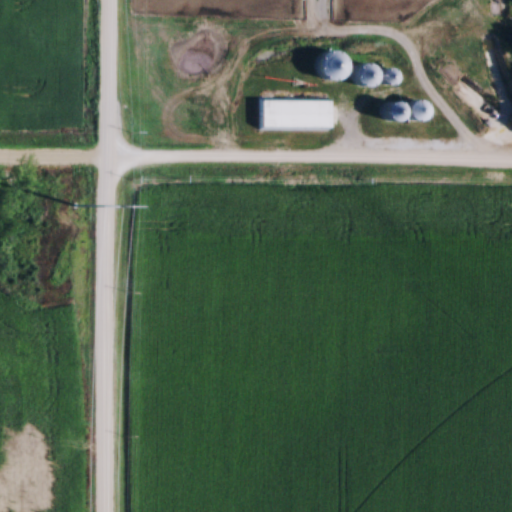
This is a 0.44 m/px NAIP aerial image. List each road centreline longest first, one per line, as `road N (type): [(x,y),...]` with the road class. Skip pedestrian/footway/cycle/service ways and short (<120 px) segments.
road 1 (tertiary): [(106,511),(109,0)]
road 2 (residential): [(511,164),(0,161)]
